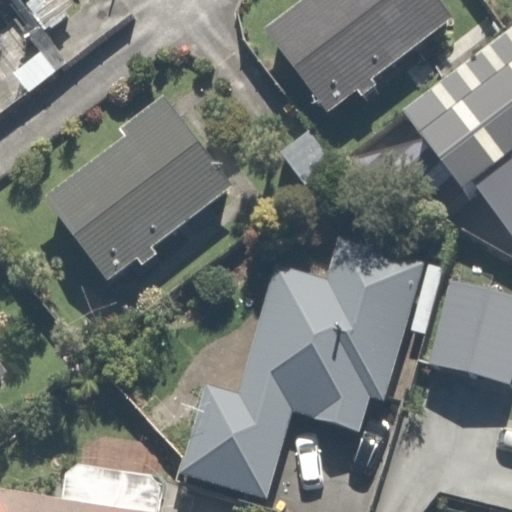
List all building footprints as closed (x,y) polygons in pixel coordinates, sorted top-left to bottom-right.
[(0,0),(0,30),(40,0),(0,0)] [(460,19),(443,0),(302,0),(260,36),(337,126),(460,19)] [(511,164),(511,41),(408,120),(468,198),(511,164)] [(243,195),(164,99),(39,202),(118,298),(243,195)] [(395,283),(267,262),(249,393),(187,385),(173,490),(280,504),(289,438),(373,449),(395,283)] [(0,354),(0,393),(19,377),(0,354)] [(60,506),(0,500),(0,511),(157,511),(161,466),(65,458),(60,506)]
